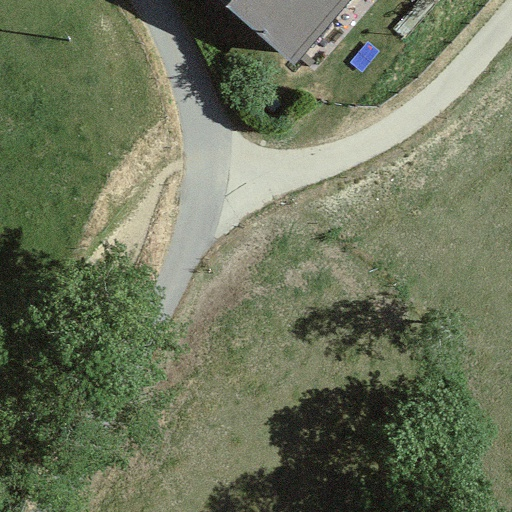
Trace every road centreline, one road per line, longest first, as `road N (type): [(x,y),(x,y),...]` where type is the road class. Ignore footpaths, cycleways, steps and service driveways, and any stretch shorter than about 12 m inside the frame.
road 1 (unclassified): [(149,0),(189,79),(202,126),(199,207),(128,372),(47,511)]
road 2 (track): [(199,207),(388,134),(430,104),(511,19)]
